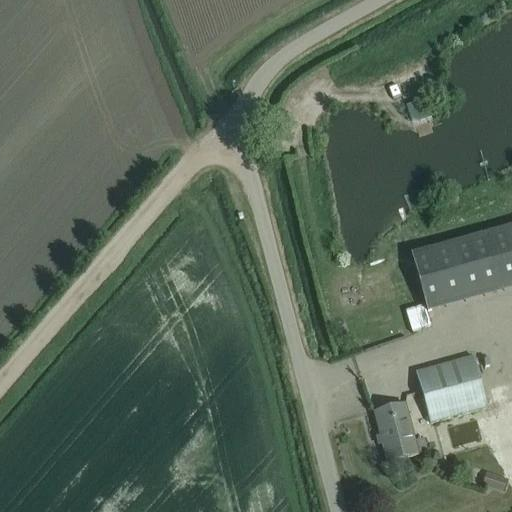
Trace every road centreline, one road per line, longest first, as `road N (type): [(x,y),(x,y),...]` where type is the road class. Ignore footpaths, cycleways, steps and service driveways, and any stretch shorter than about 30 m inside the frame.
road 1 (unclassified): [(337,511),(238,123),(274,60),(382,0)]
road 2 (track): [(0,396),(238,123)]
